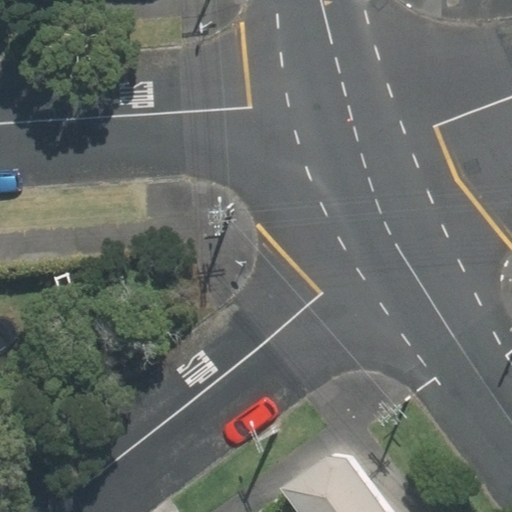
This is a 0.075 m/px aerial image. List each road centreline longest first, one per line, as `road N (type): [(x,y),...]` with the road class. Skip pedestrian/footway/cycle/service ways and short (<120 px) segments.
road 1 (residential): [(48,511),(272,329),(313,269),(364,161)]
road 2 (residential): [(0,123),(129,118),(253,132),(364,161)]
road 3 (residential): [(364,161),(405,259),(511,423)]
road 4 (residential): [(320,0),(364,161)]
road 5 (residential): [(364,161),(511,96)]
